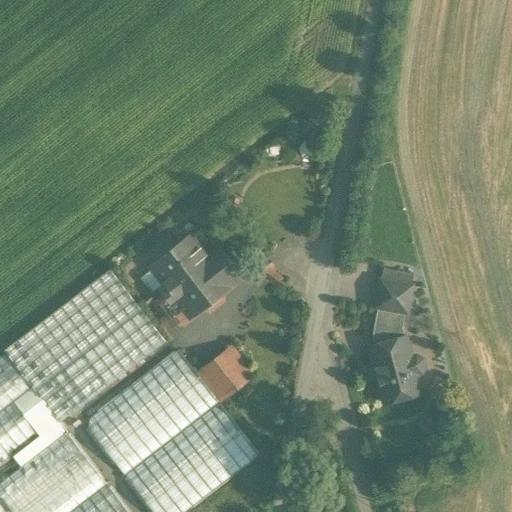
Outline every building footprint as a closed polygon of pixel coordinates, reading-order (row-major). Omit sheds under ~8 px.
[(157,263),(151,267),(189,316),(239,277),(217,248),(205,257),(189,237),(172,250),(167,244),(151,256),(157,263)] [(115,267),(133,290),(146,280),(128,257),(115,267)] [(115,267),(20,340),(37,363),(133,290),(115,267)] [(404,312),(406,313),(410,286),(379,281),(375,307),(377,308),(404,312)] [(135,293),(40,367),(67,403),(72,409),(168,336),(135,293)] [(371,335),(374,336),(376,344),(367,346),(373,369),(375,369),(379,382),(377,382),(383,403),(420,393),(415,375),(421,373),(424,367),(422,358),(415,355),(410,356),(405,337),(403,337),(401,330),(404,312),(377,308),(371,335)] [(20,340),(5,352),(54,415),(67,403),(40,367),(37,363),(20,340)] [(218,396),(252,371),(229,341),(195,366),(218,396)] [(124,475),(219,401),(178,349),(88,418),(88,429),(124,475)] [(54,415),(5,352),(0,355),(0,466),(58,421),(54,415)] [(219,401),(124,475),(152,511),(184,511),(260,454),(219,401)] [(128,511),(66,432),(0,482),(0,511),(128,511)]
